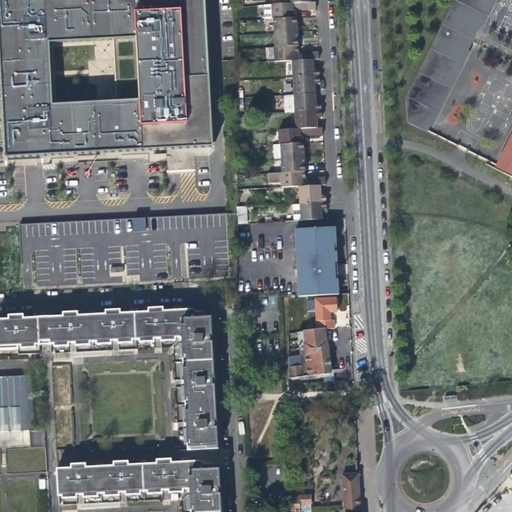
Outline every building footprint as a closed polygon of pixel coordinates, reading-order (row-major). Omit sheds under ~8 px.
[(52,154),(158,148),(159,149),(166,149),(170,149),(170,148),(210,145),(202,0),(0,0),(0,23),(7,156),(52,154)] [(454,0),(441,25),(403,96),(403,119),(422,129),(470,39),(491,0),(454,0)] [(314,3),(309,3),(281,5),(270,5),(271,19),(272,19),(294,18),(294,13),(294,11),(298,11),(315,11),(314,3)] [(272,19),(273,34),(295,33),(295,25),(294,18),(272,19)] [(296,40),(295,33),(273,34),(274,48),(296,47),(296,40)] [(273,63),(291,62),(312,61),(317,61),(317,53),(301,54),(297,55),(296,51),(296,47),(274,48),(272,48),(273,63)] [(291,62),(292,78),(318,77),(318,70),(313,71),(313,65),(312,61),(291,62)] [(292,78),(293,95),(314,94),(314,87),(314,85),(319,85),(318,77),(292,78)] [(284,113),(294,112),(320,111),(320,105),(315,105),(314,99),(314,94),(293,95),(283,96),(284,113)] [(294,112),(295,129),(316,128),(316,121),(315,119),(321,118),(320,111),(294,112)] [(321,128),(316,128),(295,129),(277,130),(278,144),(302,143),(301,139),(301,135),(305,135),(305,136),(321,135),(321,131),(321,128)] [(511,139),(497,168),(511,175),(511,139)] [(271,159),(280,159),(302,158),(302,148),(302,143),(278,144),(270,145),(271,159)] [(280,159),(281,173),(303,172),(303,166),(302,158),(280,159)] [(280,187),(298,186),(319,185),(324,185),(324,177),(308,178),(308,179),(304,179),(303,172),(281,173),(266,174),(267,182),(280,182),(280,187)] [(298,186),(299,204),(325,203),(325,195),(320,195),(319,190),(319,185),(298,186)] [(299,204),(300,222),(321,221),(320,211),(326,210),(325,203),(299,204)] [(237,224),(247,223),(246,206),(236,206),(237,224)] [(227,236),(226,214),(19,226),(20,247),(21,277),(229,266),(227,236)] [(299,298),(337,296),(336,276),(333,277),(333,269),(335,269),(335,259),(333,228),(293,230),(296,299),(299,298)] [(299,309),(299,298),(296,299),(293,299),(286,299),(286,309),(299,309)] [(208,321),(210,320),(210,314),(200,315),(198,312),(191,312),(190,309),(162,311),(161,308),(156,308),(152,308),(147,308),(147,312),(133,313),(135,338),(138,338),(138,341),(152,340),(152,338),(159,337),(159,340),(174,339),(174,336),(180,336),(180,322),(208,321)] [(135,338),(133,313),(119,313),(119,310),(114,310),(112,310),(111,310),(105,311),(105,314),(90,315),(92,341),(96,340),(96,344),(110,343),(110,340),(117,339),(117,342),(131,342),(131,339),(135,338)] [(92,341),(90,315),(77,316),(76,312),(71,313),(69,313),(67,313),(62,313),(63,317),(48,317),(43,317),(37,318),(38,343),(44,343),(49,343),(53,342),(54,346),(68,345),(68,342),(75,341),(75,345),(89,344),(89,341),(92,341)] [(22,315),(16,316),(16,320),(13,320),(12,316),(8,316),(8,319),(0,319),(0,347),(15,347),(16,355),(38,354),(38,346),(38,343),(37,318),(22,319),(22,315)] [(327,366),(325,352),(324,344),(328,343),(327,336),(324,316),(299,320),(300,325),(295,325),(299,357),(292,357),(292,330),(287,329),(288,379),(328,374),(327,366)] [(205,324),(208,321),(180,322),(180,336),(181,343),(177,343),(178,358),(182,358),(182,361),(212,359),(212,356),(210,356),(207,353),(207,349),(210,345),(211,345),(211,337),(211,331),(209,331),(205,328),(205,324)] [(212,362),(212,359),(182,361),(182,365),(178,365),(179,379),(183,378),(183,386),(180,386),(180,401),(184,401),(184,404),(214,401),(214,398),(213,398),(209,395),(209,391),(212,387),(214,387),(213,380),(213,374),(211,374),(208,370),(208,365),(211,362),(212,362)] [(215,404),(214,401),(184,404),(184,407),(181,407),(181,422),(185,422),(185,427),(182,428),(183,442),(186,442),(186,449),(217,447),(217,440),(215,440),(212,437),(211,432),(214,429),(216,429),(215,418),(215,415),(213,415),(210,413),(210,407),(213,404),(215,404)] [(46,448),(45,429),(29,430),(30,448),(46,448)] [(157,464),(145,465),(147,491),(147,493),(161,493),(161,490),(168,489),(168,492),(182,491),(182,488),(190,488),(188,474),(218,472),(219,472),(219,466),(209,467),(208,464),(200,465),(199,462),(188,463),(171,464),(171,460),(165,460),(165,464),(162,464),(161,460),(157,461),(157,464)] [(115,467),(102,468),(104,493),(104,496),(119,495),(119,492),(125,492),(125,495),(140,494),(140,491),(147,491),(145,465),(129,466),(128,462),(124,462),(124,466),(120,467),(119,463),(115,463),(115,467)] [(98,493),(104,493),(102,468),(86,468),(86,464),(81,465),(81,469),(78,469),(77,465),(72,465),(72,469),(57,470),(58,496),(63,496),(63,498),(77,497),(77,495),(84,494),(84,497),(98,496),(98,493)] [(215,476),(218,472),(188,474),(190,488),(190,495),(186,495),(187,509),(191,509),(190,511),(201,511),(221,511),(221,508),(220,508),(216,504),(216,500),(219,497),(221,497),(220,486),(220,483),(218,483),(215,480),(215,476)] [(341,474),(343,511),(360,511),(359,493),(358,473),(341,474)] [(311,504),(311,495),(291,495),(291,511),(301,511),(301,504),(311,504)]
